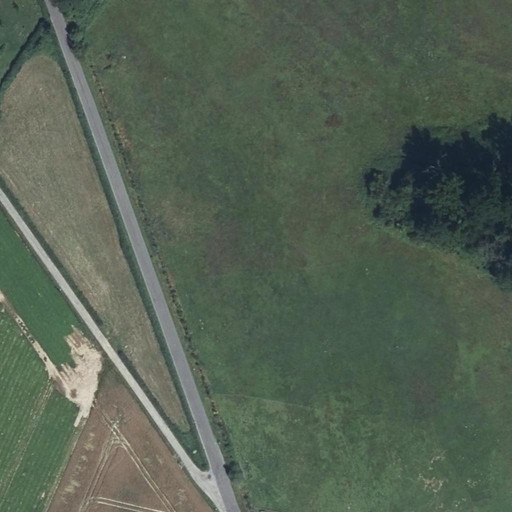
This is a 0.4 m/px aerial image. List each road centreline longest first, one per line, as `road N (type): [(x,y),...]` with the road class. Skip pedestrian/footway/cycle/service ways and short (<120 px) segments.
road 1 (tertiary): [(48,0),(225,491)]
road 2 (unclassified): [(0,195),(203,486),(225,491)]
